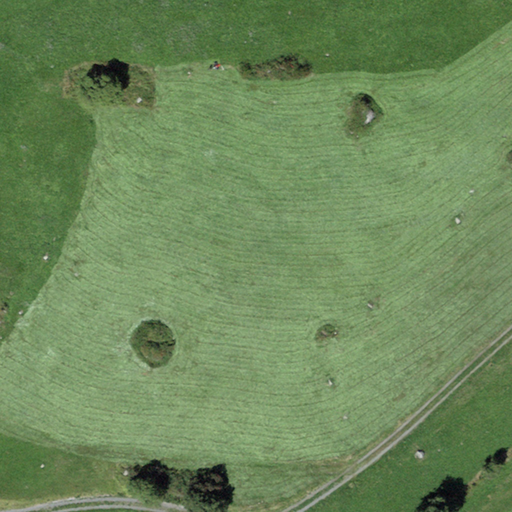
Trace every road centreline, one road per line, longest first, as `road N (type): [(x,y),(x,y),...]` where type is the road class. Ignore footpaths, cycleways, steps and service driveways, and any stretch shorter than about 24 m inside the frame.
road 1 (track): [(298,511),(399,436),(511,330)]
road 2 (track): [(37,511),(113,502),(166,511)]
